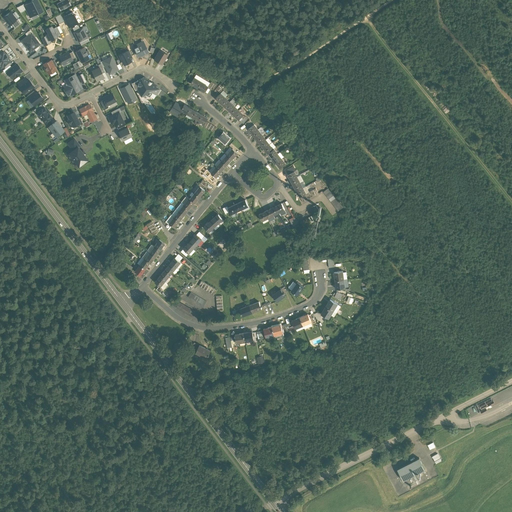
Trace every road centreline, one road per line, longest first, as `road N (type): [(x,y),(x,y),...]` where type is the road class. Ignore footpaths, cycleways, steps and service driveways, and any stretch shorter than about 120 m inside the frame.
road 1 (unclassified): [(511,381),(274,502)]
road 2 (secondary): [(274,502),(122,303)]
road 3 (residential): [(319,263),(321,288),(308,304),(220,327),(184,321),(141,285)]
road 4 (secondary): [(122,303),(0,141)]
road 5 (track): [(131,315),(0,401)]
road 6 (residential): [(231,173),(141,285)]
